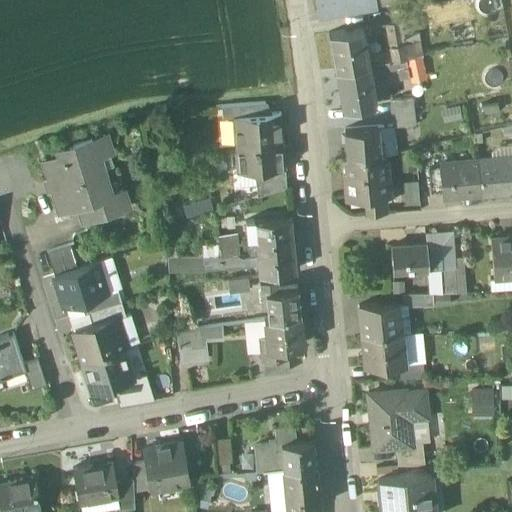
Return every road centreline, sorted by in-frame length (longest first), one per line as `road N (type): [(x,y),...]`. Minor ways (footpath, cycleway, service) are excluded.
road 1 (residential): [(79,429),(10,218),(11,181)]
road 2 (residential): [(79,429),(329,384)]
road 3 (residential): [(293,0),(315,227)]
road 4 (residential): [(315,227),(511,214)]
road 5 (residential): [(315,227),(329,384)]
road 6 (residential): [(329,384),(344,511)]
